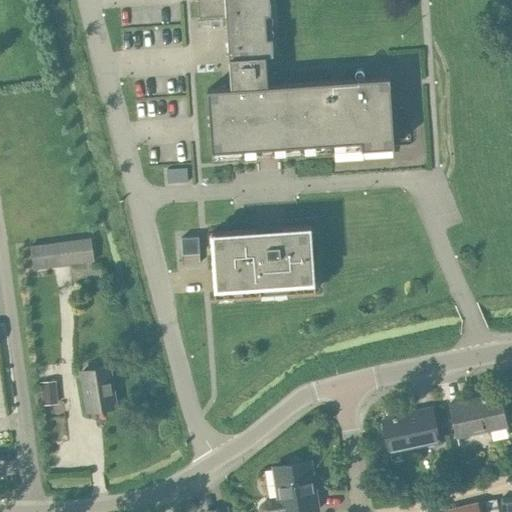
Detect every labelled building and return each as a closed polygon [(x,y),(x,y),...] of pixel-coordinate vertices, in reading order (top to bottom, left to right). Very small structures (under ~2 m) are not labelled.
[(197,0),(198,3),(199,18),(199,19),(226,17),(228,43),(229,59),(231,87),(222,88),(207,89),(212,158),(256,155),(269,154),(279,153),(330,149),(393,144),(388,77),(276,86),(267,87),(265,54),(274,54),(273,39),(268,39),(267,15),(271,15),(270,0),(197,0)] [(256,229),(211,232),(212,250),(212,257),(213,270),(214,292),(215,296),(235,295),(261,293),(289,291),(315,289),(314,269),(311,226),(283,228),(258,229),(256,229)] [(198,236),(181,237),(183,264),(200,263),(198,236)] [(34,270),(54,267),(95,262),(91,239),(31,247),(34,270)] [(116,406),(109,366),(81,371),(87,410),(116,406)] [(58,403),(56,380),(40,382),(43,405),(58,403)] [(457,438),(507,427),(500,396),(486,399),(485,397),(449,405),(457,438)] [(389,452),(439,441),(432,408),(392,416),(393,419),(383,421),(389,452)] [(449,458),(437,461),(440,479),(452,476),(449,458)] [(273,467),(278,497),(264,499),(262,500),(260,502),(258,504),(258,505),(257,507),(257,508),(257,510),(257,511),(315,511),(316,511),(311,481),(314,480),(311,461),(273,467)] [(511,511),(511,497),(500,497),(500,511),(511,511)] [(487,511),(498,511),(497,499),(496,499),(485,501),(487,511)] [(460,507),(443,511),(481,511),(479,503),(478,502),(460,507)]
